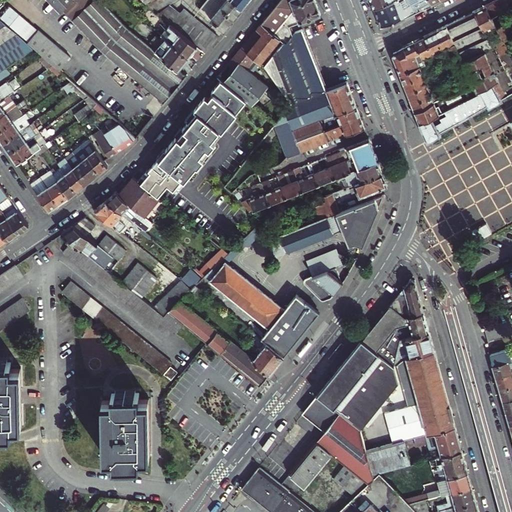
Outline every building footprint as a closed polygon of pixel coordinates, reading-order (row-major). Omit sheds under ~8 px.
[(174,88),(185,75),(177,68),(154,49),(151,46),(124,24),(101,0),(50,0),(60,10),(61,9),(94,42),(103,51),(145,86),(152,92),(163,102),(174,88)] [(148,0),(145,3),(168,22),(196,44),(205,51),(217,36),(208,28),(184,7),(180,13),(167,3),(171,0),(192,0),(191,1),(214,21),(223,29),(233,17),(246,0),(148,0)] [(278,0),(262,20),(269,25),(267,27),(273,32),(280,24),(289,13),(292,10),(288,6),(287,1),(287,0),(278,0)] [(292,10),(289,13),(280,24),(273,32),(282,40),(286,43),(292,34),(290,27),(299,23),(300,24),(322,16),(316,0),(287,0),(287,1),(288,6),(292,10)] [(386,0),(373,7),(377,16),(409,0),(386,0)] [(414,0),(409,0),(377,16),(379,21),(381,26),(403,16),(405,17),(417,11),(414,5),(417,4),(414,0)] [(431,4),(428,0),(414,0),(417,4),(414,5),(417,11),(431,4)] [(511,0),(491,0),(487,2),(505,38),(511,34),(511,23),(507,13),(504,7),(511,3),(511,0)] [(480,88),(500,76),(491,58),(510,48),(505,38),(487,2),(467,12),(447,22),(456,39),(461,51),(466,60),(470,69),(475,80),(480,88)] [(11,6),(1,17),(27,40),(37,29),(11,6)] [(0,54),(23,38),(0,18),(0,54)] [(264,64),(282,40),(273,32),(267,27),(269,25),(262,20),(254,31),(245,41),(241,46),(260,61),(264,64)] [(196,44),(168,22),(165,25),(170,29),(163,36),(187,56),(191,50),(196,44)] [(444,23),(438,27),(446,45),(456,39),(447,22),(444,23)] [(170,29),(165,25),(159,33),(161,34),(163,36),(170,29)] [(309,46),(301,27),(296,29),(292,34),(286,43),(296,51),(309,46)] [(444,46),(435,28),(430,30),(425,33),(434,51),(444,46)] [(434,51),(425,33),(421,35),(416,37),(422,50),(425,56),(434,51)] [(163,36),(161,34),(151,46),(154,49),(163,36)] [(182,62),(187,56),(163,36),(154,49),(177,68),(182,62)] [(409,55),(422,50),(416,37),(410,40),(405,43),(409,55)] [(0,69),(6,65),(24,53),(32,46),(23,38),(17,43),(0,54),(0,69)] [(461,51),(456,39),(446,45),(452,56),(461,51)] [(327,88),(309,46),(296,51),(286,43),(282,40),(264,64),(291,102),(327,88)] [(409,55),(405,43),(392,49),(396,60),(401,71),(420,63),(427,60),(425,56),(422,50),(409,55)] [(252,72),(260,61),(241,46),(227,63),(230,66),(233,69),(223,81),(246,99),(252,104),(267,85),(252,72)] [(491,58),(500,76),(511,68),(511,51),(510,48),(491,58)] [(466,60),(461,51),(452,56),(456,65),(466,60)] [(51,63),(45,57),(41,62),(47,66),(51,63)] [(470,69),(466,60),(456,65),(460,74),(470,69)] [(56,75),(62,72),(60,70),(51,63),(47,66),(56,75)] [(420,63),(401,71),(403,76),(404,80),(424,72),(420,63)] [(0,79),(10,72),(6,65),(0,69),(0,79)] [(511,68),(500,76),(507,87),(511,84),(511,68)] [(475,80),(470,69),(460,74),(465,85),(475,80)] [(424,72),(404,80),(405,83),(406,85),(408,90),(428,82),(424,72)] [(509,92),(507,87),(500,76),(480,88),(481,91),(470,96),(466,98),(447,107),(444,109),(446,112),(444,113),(442,114),(443,117),(437,121),(440,129),(488,103),(489,105),(502,98),(501,96),(509,92)] [(456,76),(447,81),(452,91),(461,87),(456,76)] [(150,170),(141,182),(158,196),(167,184),(173,189),(182,178),(184,179),(190,173),(196,165),(197,166),(204,157),(202,156),(209,148),(210,150),(216,142),(214,140),(211,138),(212,138),(219,129),(221,130),(237,112),(236,111),(246,99),(223,81),(220,79),(211,90),(213,91),(208,97),(205,94),(194,108),(196,110),(188,120),(182,127),(184,128),(177,136),(176,135),(165,148),(167,149),(159,158),(158,156),(157,158),(148,169),(150,170)] [(327,88),(291,102),(289,103),(274,122),(286,155),(327,139),(322,125),(320,118),(324,117),(337,111),(357,104),(352,92),(347,80),(327,88)] [(480,88),(475,80),(465,85),(470,96),(481,91),(480,88)] [(0,84),(0,99),(2,98),(5,96),(8,94),(12,91),(5,81),(0,84)] [(452,91),(447,81),(437,85),(438,88),(441,96),(452,91)] [(61,95),(64,99),(77,90),(71,82),(63,87),(66,91),(61,95)] [(428,82),(408,90),(410,94),(412,99),(431,91),(428,82)] [(152,92),(145,86),(140,91),(147,97),(152,92)] [(420,120),(434,113),(442,109),(444,109),(447,107),(445,103),(464,94),(466,93),(463,86),(461,87),(452,91),(441,96),(435,99),(416,109),(418,114),(420,120)] [(416,109),(435,99),(431,91),(412,99),(415,107),(416,109)] [(0,99),(0,114),(9,108),(15,104),(8,94),(5,96),(2,98),(0,99)] [(447,107),(466,98),(464,94),(445,103),(447,107)] [(89,96),(85,99),(89,103),(75,113),(78,118),(88,111),(99,104),(89,96)] [(21,100),(24,105),(29,102),(26,97),(21,100)] [(0,114),(0,129),(18,117),(23,113),(19,108),(24,105),(21,100),(15,104),(0,114)] [(341,122),(360,114),(358,109),(357,104),(337,111),(341,122)] [(196,110),(194,108),(193,107),(185,117),(188,120),(196,110)] [(18,117),(0,129),(0,140),(1,142),(24,126),(26,125),(29,123),(27,119),(29,117),(25,112),(23,113),(18,117)] [(440,129),(437,121),(434,113),(420,120),(422,125),(424,131),(426,137),(427,139),(441,131),(440,129)] [(251,123),(265,137),(274,128),(260,114),(251,123)] [(326,128),(330,138),(365,125),(363,120),(360,114),(341,122),(329,127),(326,128)] [(24,126),(1,142),(8,152),(34,134),(39,131),(32,121),(26,125),(24,126)] [(124,144),(132,139),(122,125),(118,121),(111,124),(116,132),(124,144)] [(101,127),(115,150),(124,144),(116,132),(111,125),(107,128),(105,125),(101,127)] [(174,133),(176,135),(177,136),(184,128),(182,127),(181,126),(174,133)] [(115,150),(101,127),(100,128),(92,133),(103,149),(101,151),(103,154),(105,153),(106,155),(111,153),(115,150)] [(221,130),(219,129),(212,138),(211,138),(214,140),(221,130)] [(34,134),(8,152),(15,162),(46,141),(39,131),(34,134)] [(88,136),(79,143),(86,153),(99,171),(107,163),(88,136)] [(350,169),(377,158),(373,147),(369,137),(339,148),(343,159),(346,158),(350,169)] [(79,143),(71,148),(79,159),(91,177),(99,171),(86,153),(79,143)] [(157,155),(158,156),(159,158),(167,149),(165,148),(164,147),(157,155)] [(71,148),(63,154),(72,166),(84,183),(87,180),(91,177),(79,159),(71,148)] [(210,150),(209,148),(202,156),(204,157),(205,159),(212,151),(210,150)] [(334,175),(350,169),(346,158),(343,159),(339,148),(335,150),(335,151),(336,152),(337,153),(340,154),(333,156),(327,158),(328,162),(329,164),(334,175)] [(64,172),(76,189),(84,183),(72,166),(63,154),(55,160),(59,165),(64,172)] [(328,162),(327,158),(326,156),(320,158),(322,164),(328,162)] [(334,175),(339,188),(383,171),(380,165),(377,158),(350,169),(334,175)] [(317,182),(334,175),(329,164),(317,169),(316,164),(314,160),(309,162),(313,171),(317,182)] [(56,178),(64,172),(59,165),(54,169),(51,171),(56,178)] [(199,167),(197,166),(196,165),(190,173),(193,175),(199,167)] [(301,188),(317,182),(313,171),(303,174),(300,166),(297,167),(294,168),(301,188)] [(58,203),(68,195),(56,178),(50,168),(39,175),(39,176),(43,181),(58,203)] [(137,179),(141,182),(150,170),(148,169),(147,168),(137,179)] [(284,195),(301,188),(294,168),(279,174),(277,175),(280,184),(284,195)] [(314,204),(319,217),(336,211),(339,209),(336,203),(345,199),(344,197),(358,191),(359,193),(386,183),(387,182),(385,177),(383,171),(339,188),(321,195),(323,201),(314,204)] [(56,178),(68,195),(76,189),(64,172),(56,178)] [(125,184),(117,192),(145,215),(159,197),(137,179),(133,175),(125,184)] [(48,210),(58,203),(46,185),(43,181),(39,176),(29,183),(36,192),(48,210)] [(185,180),(184,179),(182,178),(173,189),(176,191),(185,180)] [(284,195),(280,184),(270,187),(269,183),(267,179),(265,180),(260,182),(268,201),(284,195)] [(268,201),(260,182),(256,183),(252,185),(253,188),(256,187),(258,193),(247,197),(251,208),(268,201)] [(151,220),(145,215),(117,192),(115,191),(110,195),(105,199),(121,212),(132,220),(144,230),(151,220)] [(342,228),(348,242),(355,240),(363,243),(381,199),(379,194),(339,209),(336,211),(342,228)] [(23,218),(7,195),(0,200),(0,206),(1,207),(17,232),(22,228),(27,224),(23,218)] [(251,208),(247,197),(245,198),(240,200),(248,207),(248,209),(251,208)] [(121,212),(105,199),(99,204),(93,209),(122,232),(124,229),(122,227),(125,224),(117,217),(121,212)] [(0,218),(0,219),(0,230),(6,239),(12,235),(17,232),(1,207),(0,207),(0,218)] [(285,251),(342,228),(336,211),(319,217),(279,234),(284,250),(285,251)] [(132,220),(121,212),(117,217),(125,224),(122,227),(124,229),(126,227),(132,220)] [(76,221),(72,224),(85,235),(93,225),(82,216),(79,219),(76,221)] [(485,221),(471,229),(476,239),(491,231),(485,221)] [(106,252),(96,244),(85,235),(72,224),(60,233),(70,241),(102,266),(111,256),(116,260),(120,254),(111,247),(106,252)] [(258,234),(254,225),(241,238),(245,242),(247,244),(258,234)] [(126,227),(124,229),(122,232),(129,237),(133,233),(126,227)] [(104,234),(96,244),(106,252),(111,247),(120,254),(124,250),(104,234)] [(284,250),(279,234),(267,239),(273,254),(284,250)] [(241,238),(222,256),(224,259),(226,261),(245,242),(241,238)] [(174,333),(181,323),(166,311),(162,314),(152,307),(146,302),(138,296),(129,288),(119,280),(107,270),(102,266),(70,241),(62,252),(89,274),(154,326),(159,321),(174,333)] [(336,247),(306,258),(312,272),(341,261),(336,247)] [(129,288),(146,267),(136,259),(119,280),(129,288)] [(203,274),(268,326),(282,307),(226,261),(224,259),(213,269),(211,267),(210,268),(203,274)] [(201,277),(203,274),(210,268),(205,264),(196,273),(201,277)] [(0,274),(0,290),(20,276),(13,265),(7,269),(0,274)] [(155,275),(146,267),(129,288),(138,296),(155,275)] [(333,292),(343,279),(328,267),(313,273),(311,274),(333,292)] [(333,292),(311,274),(303,277),(302,279),(302,280),(303,282),(304,283),(323,297),(324,298),(327,298),(328,297),(330,297),(331,295),(333,292)] [(411,276),(389,303),(400,312),(403,314),(423,309),(418,293),(414,277),(411,276)] [(180,279),(152,307),(162,314),(166,311),(177,300),(189,289),(190,287),(180,279)] [(170,362),(69,280),(61,291),(69,297),(169,379),(176,370),(168,364),(170,362)] [(200,290),(193,284),(190,287),(189,289),(195,294),(200,290)] [(318,312),(296,294),(261,338),(267,343),(283,355),(318,312)] [(0,328),(28,310),(21,299),(0,313),(0,328)] [(269,373),(253,360),(177,300),(166,311),(181,323),(205,341),(238,368),(259,385),(264,379),(269,373)] [(399,338),(388,328),(400,312),(389,303),(386,307),(382,312),(376,320),(361,338),(374,349),(393,364),(394,361),(394,360),(399,338)] [(388,328),(399,338),(428,330),(426,319),(423,309),(403,314),(400,312),(388,328)] [(259,352),(267,343),(261,338),(247,327),(242,334),(259,347),(257,350),(259,352)] [(428,330),(399,338),(394,360),(411,355),(434,349),(431,341),(429,332),(428,330)] [(324,384),(317,393),(338,411),(359,428),(364,449),(389,442),(403,438),(412,436),(424,433),(454,424),(450,410),(436,356),(434,349),(411,355),(394,360),(394,361),(397,364),(401,378),(399,382),(395,366),(393,364),(374,349),(361,338),(357,343),(335,371),(324,384)] [(312,344),(309,341),(298,355),(301,358),(312,344)] [(344,344),(341,342),(328,357),(331,360),(341,349),(344,344)] [(253,360),(269,373),(277,363),(280,359),(283,355),(267,343),(259,352),(253,360)] [(493,365),(509,361),(511,360),(511,351),(508,349),(490,354),(491,359),(492,363),(493,365)] [(495,372),(496,378),(511,373),(511,371),(511,369),(509,361),(493,365),(495,372)] [(19,370),(8,370),(8,363),(0,362),(0,431),(10,431),(10,424),(19,424),(19,370)] [(498,384),(500,390),(511,386),(511,373),(496,378),(498,384)] [(511,386),(500,390),(501,396),(503,402),(511,398),(511,386)] [(146,397),(140,397),(140,392),(110,391),(110,394),(111,398),(101,398),(101,454),(111,454),(111,461),(138,460),(138,453),(148,453),(146,397)] [(338,411),(317,393),(314,396),(301,414),(323,431),(326,425),(338,411)] [(504,408),(506,414),(511,412),(511,398),(503,402),(504,408)] [(377,472),(409,463),(408,458),(403,438),(389,442),(364,449),(359,428),(338,411),(326,425),(323,431),(320,435),(315,440),(329,452),(345,464),(364,479),(361,483),(364,485),(367,481),(377,472)] [(437,443),(439,448),(459,441),(458,438),(456,431),(454,424),(424,433),(427,442),(427,445),(430,445),(437,443)] [(427,442),(424,433),(412,436),(415,446),(427,442)] [(329,452),(315,440),(288,475),(301,486),(329,452)] [(459,441),(439,448),(440,454),(461,449),(459,441)] [(461,449),(440,454),(433,456),(436,467),(464,460),(462,454),(461,449)] [(464,460),(436,467),(439,479),(467,470),(465,465),(464,460)] [(242,485),(274,511),(363,511),(372,504),(370,502),(360,511),(336,511),(324,511),(322,510),(319,511),(260,464),(250,476),(242,485)] [(364,479),(345,464),(333,479),(353,495),(356,493),(364,485),(361,483),(364,479)] [(434,495),(441,493),(471,485),(469,478),(467,470),(439,479),(439,481),(437,482),(438,486),(440,485),(441,488),(402,498),(406,502),(423,498),(434,495)] [(440,508),(474,499),(472,492),(471,485),(441,493),(444,501),(432,504),(434,510),(440,508)] [(426,511),(423,498),(406,502),(415,511),(426,511)] [(474,499),(440,508),(440,511),(477,511),(476,507),(474,499)]
